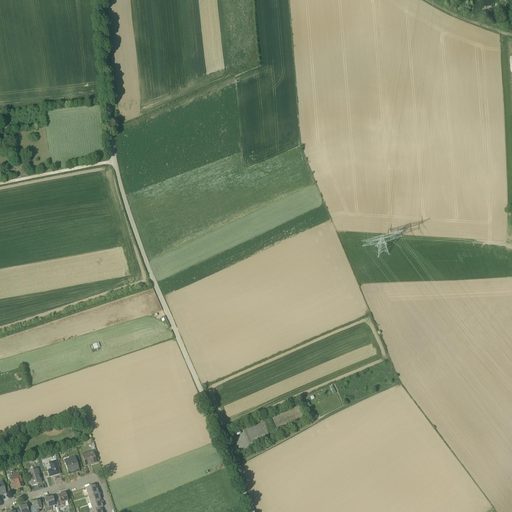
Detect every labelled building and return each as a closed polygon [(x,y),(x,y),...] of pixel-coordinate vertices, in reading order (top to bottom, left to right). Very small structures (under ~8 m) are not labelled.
[(92,452),(82,455),(85,466),(96,463),(92,452)] [(78,470),(74,457),(64,460),(65,464),(68,475),(73,473),(72,472),(78,470)] [(51,461),(51,462),(49,463),(51,469),(47,471),(49,477),(60,474),(55,459),(51,461)] [(41,483),(37,469),(28,472),(32,486),(41,483)] [(8,480),(10,480),(12,488),(16,486),(17,489),(23,487),(19,474),(12,476),(12,474),(7,475),(8,480)] [(88,496),(97,493),(98,493),(97,489),(96,490),(94,486),(96,486),(85,489),(88,496)] [(59,501),(56,502),(57,505),(58,509),(64,507),(63,503),(67,502),(65,493),(58,496),(59,501)] [(90,503),(99,501),(100,500),(99,496),(98,497),(97,493),(88,496),(90,503)] [(51,507),(57,505),(56,502),(56,501),(53,502),(52,497),(47,499),(48,500),(45,501),(46,504),(43,505),(45,511),(46,511),(52,510),(51,507)] [(30,507),(30,510),(31,511),(37,511),(37,510),(41,509),(39,501),(32,504),(33,507),(30,508),(30,507)] [(99,501),(90,503),(92,510),(90,511),(99,508),(102,507),(101,504),(100,504),(99,501)]
